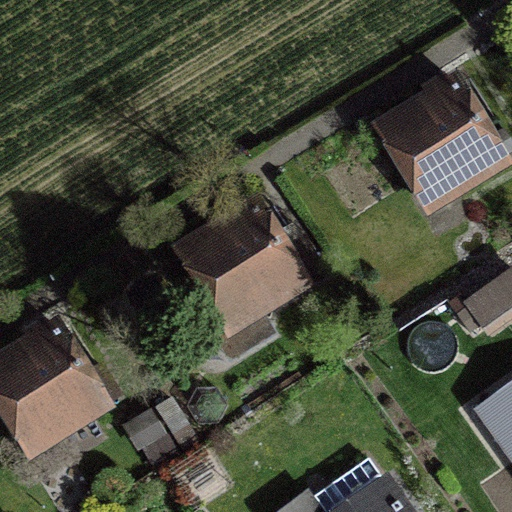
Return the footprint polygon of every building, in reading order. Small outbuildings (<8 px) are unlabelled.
[(506,163),(459,82),(438,95),(380,129),(427,209),(506,163)] [(207,318),(225,347),(267,322),(260,310),(305,284),(259,208),(237,222),(181,255),(216,313),(207,318)] [(484,330),(511,311),(511,269),(464,301),(484,330)] [(108,409),(58,329),(39,340),(0,363),(0,404),(29,455),(108,409)] [(511,385),(475,411),(511,463),(511,385)] [(157,410),(188,455),(203,445),(172,400),(157,410)] [(124,428),(138,453),(143,450),(157,474),(180,460),(151,412),(124,428)] [(415,511),(389,474),(382,478),(369,460),(314,498),(310,492),(280,511),(415,511)]
